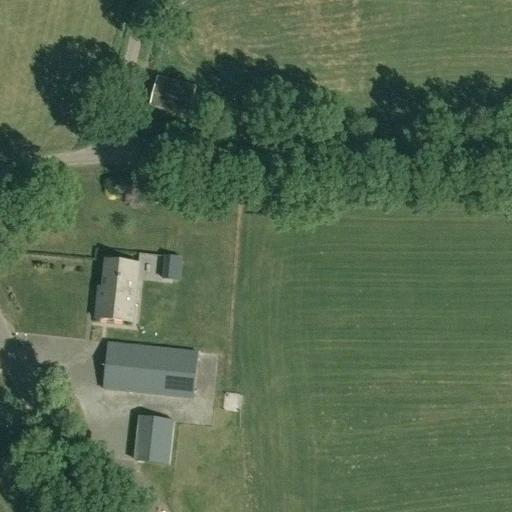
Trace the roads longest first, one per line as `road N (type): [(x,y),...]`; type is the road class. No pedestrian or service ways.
road 1 (unclassified): [(113,159),(511,157)]
road 2 (unclassified): [(94,511),(1,322)]
road 3 (unclassified): [(113,159),(144,0)]
